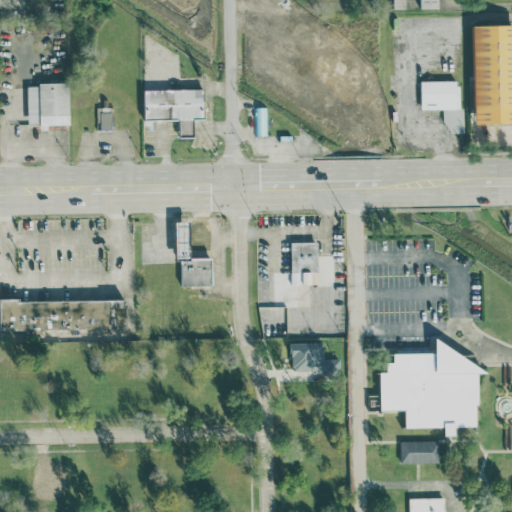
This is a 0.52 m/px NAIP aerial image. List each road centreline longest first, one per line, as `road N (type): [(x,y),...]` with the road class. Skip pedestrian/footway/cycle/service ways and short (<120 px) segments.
road 1 (residential): [(227,0),(239,316),(263,393),(264,511)]
road 2 (residential): [(0,435),(263,432)]
road 3 (secondary): [(91,186),(234,184)]
road 4 (secondary): [(234,184),(356,182)]
